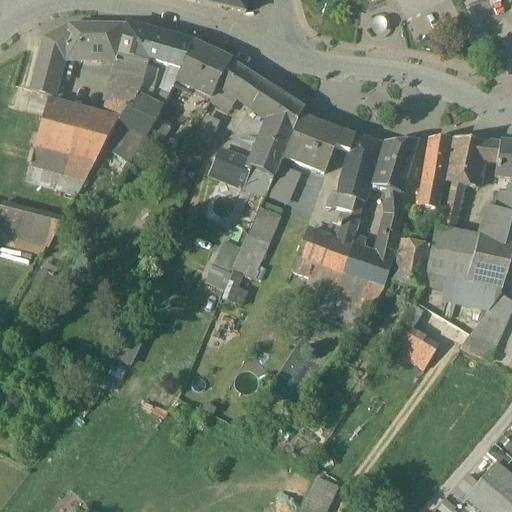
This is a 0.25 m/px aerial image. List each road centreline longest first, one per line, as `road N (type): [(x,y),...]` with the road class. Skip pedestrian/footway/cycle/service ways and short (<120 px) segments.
road 1 (tertiary): [(273,47),(133,6),(64,1),(25,9)]
road 2 (tertiary): [(511,110),(411,75),(273,47)]
road 3 (track): [(425,511),(511,413)]
